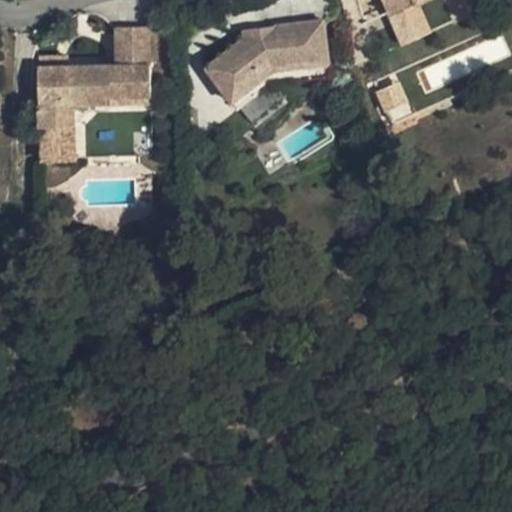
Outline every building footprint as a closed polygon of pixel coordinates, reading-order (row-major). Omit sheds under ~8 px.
[(379,0),(387,16),(414,3),(421,0),(379,0)] [(414,3),(387,16),(401,48),(429,35),(414,3)] [(241,37),(203,68),(231,102),(270,70),(325,63),(320,20),(270,26),(271,34),(241,37)] [(37,63),(37,124),(72,124),(72,119),(90,102),(126,101),(126,95),(150,95),(149,24),(116,25),(116,63),(37,63)] [(241,29),(241,37),(271,34),(270,26),(241,29)] [(270,70),(231,102),(237,109),(270,82),(327,75),(325,63),(270,70)]
